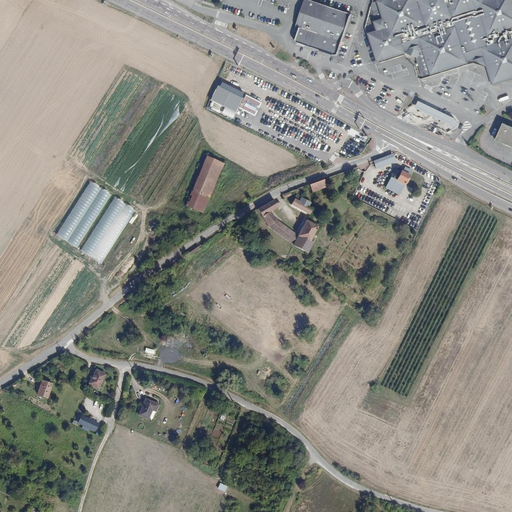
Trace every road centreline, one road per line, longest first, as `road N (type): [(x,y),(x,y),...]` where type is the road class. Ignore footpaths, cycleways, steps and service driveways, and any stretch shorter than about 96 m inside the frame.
road 1 (unclassified): [(64,341),(81,356),(175,373),(226,392),(294,431),(339,476),(431,511)]
road 2 (unclassified): [(379,151),(294,184),(190,243),(64,341)]
road 3 (primary): [(119,0),(377,132)]
road 4 (primary): [(392,127),(224,37)]
road 5 (track): [(78,511),(124,364)]
road 6 (primary): [(511,192),(392,127)]
road 7 (primary): [(396,142),(511,207)]
road 8 (primary): [(511,182),(392,127)]
road 9 (primary): [(396,142),(511,197)]
